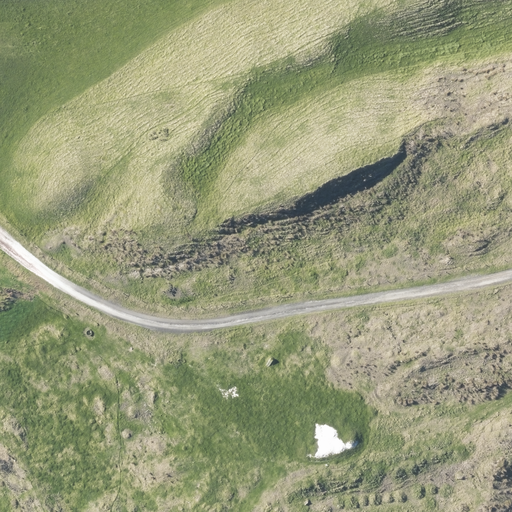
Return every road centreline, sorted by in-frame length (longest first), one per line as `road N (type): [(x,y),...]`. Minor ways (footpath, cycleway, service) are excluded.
road 1 (track): [(0,243),(39,278),(116,311),(203,326),(511,283)]
road 2 (track): [(203,326),(195,364),(228,402),(309,437)]
